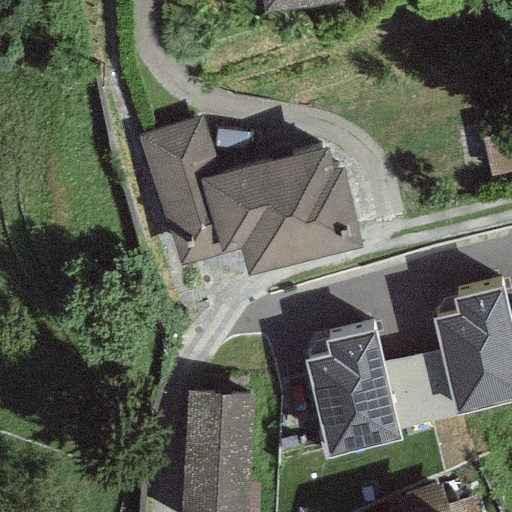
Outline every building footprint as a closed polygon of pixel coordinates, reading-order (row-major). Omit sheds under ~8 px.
[(261,0),(264,14),(341,0),(261,0)] [(202,118),(138,137),(167,232),(170,231),(181,265),(221,255),(202,181),(220,177),(202,118)] [(241,250),(248,277),(359,248),(363,247),(342,168),(333,170),(327,149),(220,177),(202,181),(221,255),(241,250)] [(458,316),(434,322),(457,416),(511,401),(511,323),(504,290),(455,302),(458,316)] [(374,332),(324,343),(327,358),(304,363),(326,460),(399,444),(374,332)] [(186,394),(180,511),(245,511),(251,397),(186,394)] [(477,511),(473,497),(423,511),(477,511)]
